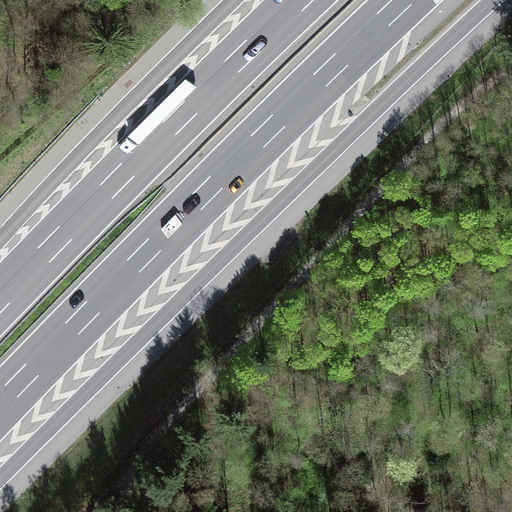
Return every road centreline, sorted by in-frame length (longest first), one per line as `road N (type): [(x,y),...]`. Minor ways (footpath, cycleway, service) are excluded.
road 1 (motorway): [(0,478),(493,0)]
road 2 (track): [(121,511),(158,434),(468,100),(511,75)]
road 3 (motorway): [(0,403),(404,0)]
road 4 (motorway): [(300,0),(0,300)]
road 5 (motorway): [(234,0),(0,240)]
